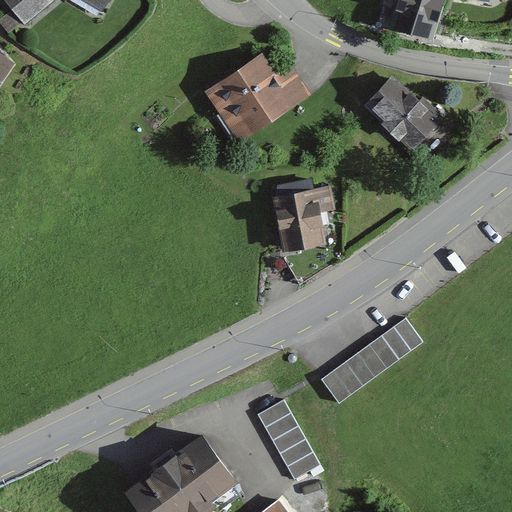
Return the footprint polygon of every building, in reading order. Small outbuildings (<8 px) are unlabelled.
[(113,0),(5,0),(29,28),(63,1),(104,22),(113,0)] [(400,0),(392,30),(436,43),(449,0),(400,0)] [(0,89),(17,60),(0,48),(0,89)] [(261,54),(202,97),(241,150),(313,97),(293,69),(279,79),(261,54)] [(442,123),(393,78),(366,107),(415,152),(442,123)] [(333,187),(273,198),(284,257),(330,248),(323,214),(338,211),(333,187)] [(409,317),(388,333),(407,358),(428,342),(409,317)] [(387,332),(324,379),(343,405),(406,358),(387,332)] [(285,401),(258,416),(295,482),(323,466),(285,401)] [(204,437),(129,493),(143,511),(200,511),(239,484),(204,437)] [(288,511),(280,501),(265,511),(288,511)]
